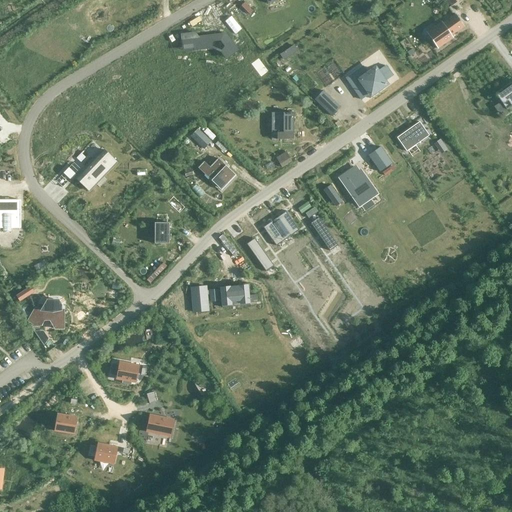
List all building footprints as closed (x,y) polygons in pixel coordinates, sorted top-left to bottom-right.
[(244,26),(251,21),(242,9),(235,13),(244,26)] [(452,36),(464,27),(455,14),(455,15),(443,23),(442,22),(437,25),(433,28),(434,31),(437,34),(431,38),(434,43),(433,43),(438,49),(453,38),(452,36)] [(195,33),(181,35),(182,46),(193,44),(193,50),(212,47),(221,52),(226,58),(231,56),(237,51),(225,35),(216,36),(213,35),(213,36),(199,38),(195,33)] [(290,51),(275,60),(279,67),(295,58),(290,51)] [(370,94),(371,95),(386,84),(384,82),(393,76),(386,66),(377,72),(375,69),(361,80),(356,72),(346,78),(361,100),(370,94)] [(307,92),(324,108),(332,100),(315,83),(307,92)] [(506,110),(511,105),(511,84),(496,96),(506,110)] [(271,113),(271,133),(293,133),(293,113),(271,113)] [(406,151),(429,136),(419,122),(397,138),(406,151)] [(200,132),(193,139),(206,151),(213,144),(200,132)] [(441,139),(435,144),(438,149),(444,144),(441,139)] [(218,141),(215,144),(223,152),(226,149),(218,141)] [(368,155),(380,172),(392,164),(380,147),(368,155)] [(81,175),(76,180),(87,190),(116,161),(105,150),(81,175)] [(277,174),(289,167),(282,157),(270,164),(277,174)] [(219,188),(233,173),(218,158),(208,168),(205,165),(200,170),(219,188)] [(74,168),(68,173),(76,180),(81,175),(74,168)] [(389,168),(383,173),(385,176),(392,171),(389,168)] [(350,171),(340,178),(359,206),(376,194),(360,171),(354,176),(350,171)] [(330,186),(324,191),(332,203),(339,198),(330,186)] [(21,200),(0,200),(0,228),(21,228),(21,200)] [(307,202),(298,209),(301,214),(311,207),(307,202)] [(315,207),(306,214),(309,218),(318,212),(315,207)] [(263,228),(276,246),(299,230),(286,212),(263,228)] [(158,214),(158,223),(155,223),(154,244),(169,244),(169,215),(158,214)] [(317,233),(330,251),(338,245),(325,227),(317,233)] [(255,238),(246,244),(260,263),(268,257),(255,238)] [(144,283),(149,287),(164,273),(159,268),(144,283)] [(209,295),(210,302),(219,301),(219,294),(221,294),(222,308),(232,307),(232,306),(240,305),(240,306),(250,305),(249,303),(258,302),(257,295),(249,295),(248,291),(250,291),(250,284),(242,284),(242,286),(220,288),(220,290),(207,291),(206,287),(191,288),(193,312),(209,311),(207,295),(209,295)] [(25,291),(16,296),(20,302),(28,296),(25,291)] [(42,310),(41,312),(35,308),(28,321),(34,325),(33,326),(41,326),(44,321),(50,321),(55,329),(64,329),(64,310),(42,310)] [(44,332),(34,331),(44,346),(47,342),(44,339),(47,337),(44,332)] [(135,359),(135,362),(153,359),(151,343),(131,347),(133,359),(135,359)] [(119,362),(116,379),(136,383),(139,366),(119,362)] [(146,394),(149,404),(157,402),(154,392),(146,394)] [(57,414),(54,431),(74,434),(77,417),(57,414)] [(174,420),(149,415),(146,432),(171,437),(174,420)] [(94,460),(114,464),(118,447),(98,443),(94,460)]
